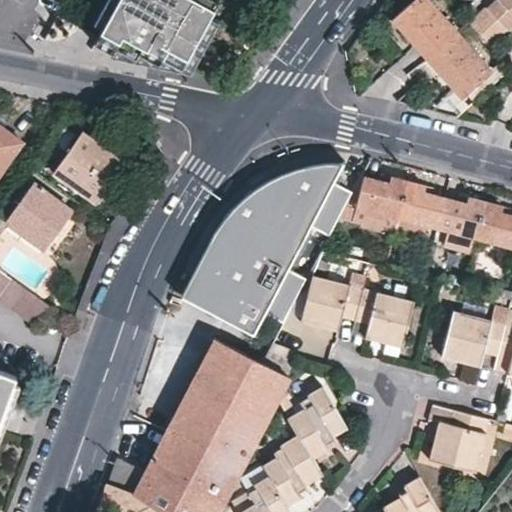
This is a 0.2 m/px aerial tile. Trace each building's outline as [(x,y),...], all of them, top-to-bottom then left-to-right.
[(99,29),(114,0),(103,0),(90,24),(99,29)] [(148,59),(146,61),(179,68),(206,17),(215,0),(114,0),(99,29),(91,44),(110,54),(120,56),(125,47),(148,59)] [(429,0),(408,0),(390,17),(426,56),(462,97),(492,69),(429,0)] [(511,0),(491,0),(470,19),(490,42),(511,23),(511,0)] [(189,70),(215,22),(206,17),(179,68),(189,70)] [(148,59),(125,47),(120,56),(133,59),(146,61),(148,59)] [(0,169),(22,138),(0,122),(0,169)] [(54,169),(97,199),(131,151),(110,137),(105,143),(83,128),(54,169)] [(251,331),(344,160),(316,160),(295,164),(270,173),(246,187),(215,216),(207,230),(187,267),(235,293),(223,316),(251,331)] [(409,178),(393,173),(391,180),(366,174),(362,173),(346,203),(358,206),(357,208),(398,219),(399,214),(409,178)] [(34,178),(15,203),(6,215),(9,218),(44,244),(72,205),(34,178)] [(427,222),(438,225),(446,195),(424,189),(426,182),(409,178),(399,214),(427,222)] [(446,195),(438,225),(449,228),(476,235),(484,206),(461,200),(463,193),(448,188),(446,195)] [(511,205),(508,204),(506,212),(484,206),(476,235),(511,244),(511,205)] [(398,219),(357,208),(354,218),(363,221),(362,224),(381,230),(383,226),(395,230),(398,219)] [(6,215),(0,211),(0,230),(9,218),(6,215)] [(427,222),(399,214),(398,219),(395,230),(422,237),(427,222)] [(449,228),(444,245),(471,253),(476,235),(449,228)] [(0,294),(37,321),(51,301),(0,264),(0,294)] [(235,293),(187,267),(175,290),(223,316),(235,293)] [(343,314),(355,318),(363,287),(312,274),(300,320),(324,327),(326,319),(341,324),(343,314)] [(382,334),(380,341),(403,347),(414,300),(363,287),(355,318),(370,321),(367,330),(382,334)] [(501,296),(511,298),(511,290),(503,288),(501,296)] [(498,354),(506,323),(509,310),(509,308),(496,305),(492,320),(453,310),(441,357),(463,363),(465,356),(480,360),(482,350),(498,354)] [(511,310),(509,310),(506,323),(498,354),(511,357),(509,367),(511,368),(511,310)] [(326,319),(324,327),(338,331),(341,324),(326,319)] [(382,334),(367,330),(365,337),(380,341),(382,334)] [(218,511),(288,368),(214,334),(190,385),(180,409),(177,407),(161,447),(125,431),(110,475),(111,475),(140,486),(130,511),(218,511)] [(478,366),(480,360),(465,356),(463,363),(478,366)] [(0,419),(2,413),(5,406),(18,372),(0,366),(0,419)] [(190,385),(149,366),(140,390),(177,407),(180,409),(190,385)] [(301,430),(313,453),(331,444),(330,440),(338,435),(336,431),(349,424),(324,381),(311,389),(312,393),(305,397),(307,402),(291,412),(301,430)] [(447,422),(451,423),(454,411),(455,407),(433,402),(430,418),(439,420),(447,422)] [(443,437),(436,435),(431,457),(476,469),(486,433),(483,432),(486,419),(454,411),(451,423),(447,422),(443,437)] [(443,437),(447,422),(439,420),(436,435),(443,437)] [(272,470),(290,502),(305,494),(303,491),(311,487),(308,483),(325,474),(313,453),(301,430),(284,439),(286,442),(279,446),(281,450),(266,457),(272,470)] [(242,509),(244,511),(295,511),(290,502),(272,470),(258,477),(261,483),(253,487),(259,499),(242,509)] [(130,511),(140,486),(111,475),(99,507),(97,511),(130,511)] [(383,511),(436,511),(418,480),(405,487),(406,490),(398,495),(400,498),(381,508),(383,511)]
